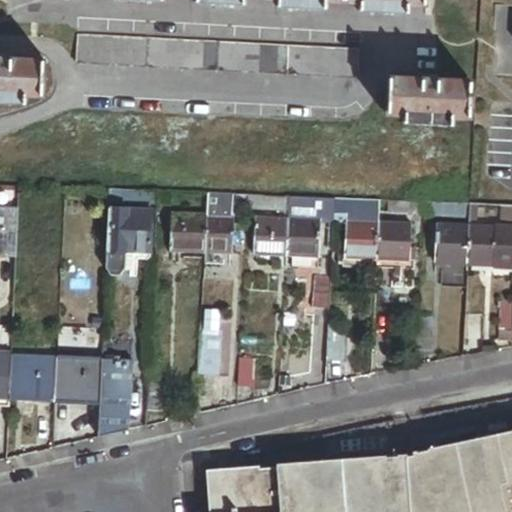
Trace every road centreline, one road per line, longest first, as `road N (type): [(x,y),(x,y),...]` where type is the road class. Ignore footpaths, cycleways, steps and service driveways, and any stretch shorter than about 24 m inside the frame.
road 1 (residential): [(157,448),(511,369)]
road 2 (residential): [(0,486),(157,448)]
